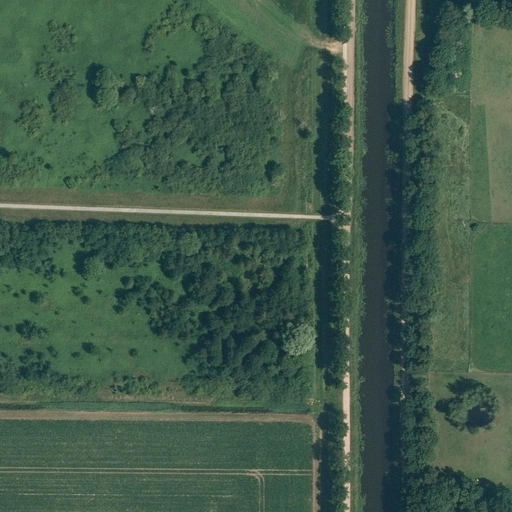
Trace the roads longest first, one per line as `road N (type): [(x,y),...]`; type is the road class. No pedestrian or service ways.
road 1 (track): [(406,511),(412,0)]
road 2 (track): [(345,511),(347,213)]
road 3 (track): [(347,213),(350,0)]
